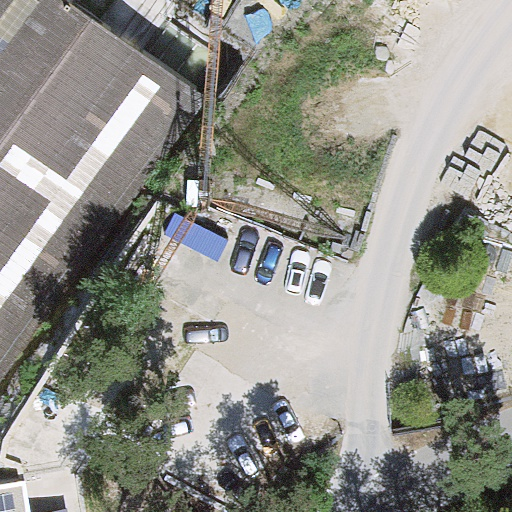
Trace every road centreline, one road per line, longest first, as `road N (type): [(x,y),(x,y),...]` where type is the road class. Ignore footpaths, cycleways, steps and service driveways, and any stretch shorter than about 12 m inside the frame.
road 1 (unclassified): [(379,473),(388,228),(511,7)]
road 2 (unclassified): [(379,473),(511,426)]
